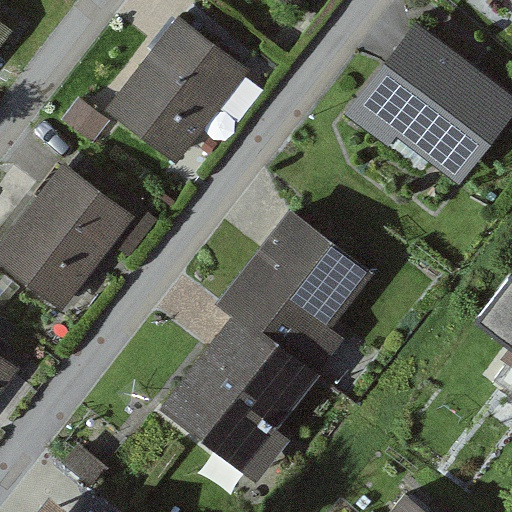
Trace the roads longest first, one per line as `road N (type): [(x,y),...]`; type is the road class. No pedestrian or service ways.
road 1 (residential): [(366,0),(0,472)]
road 2 (residential): [(0,132),(102,0)]
